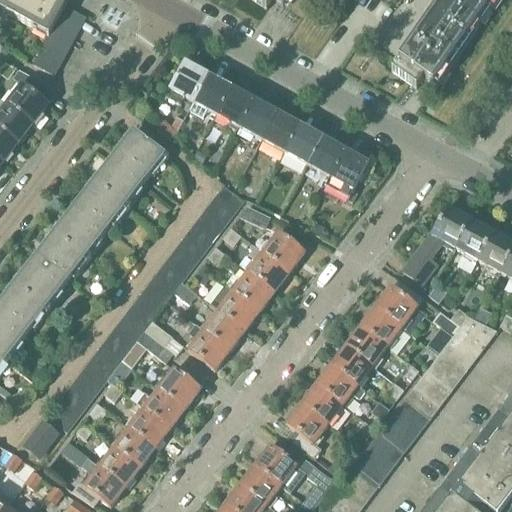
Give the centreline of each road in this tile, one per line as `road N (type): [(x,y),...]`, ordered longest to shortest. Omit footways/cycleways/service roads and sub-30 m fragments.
road 1 (residential): [(164,511),(437,159)]
road 2 (residential): [(437,159),(153,9)]
road 3 (residential): [(0,227),(153,9)]
